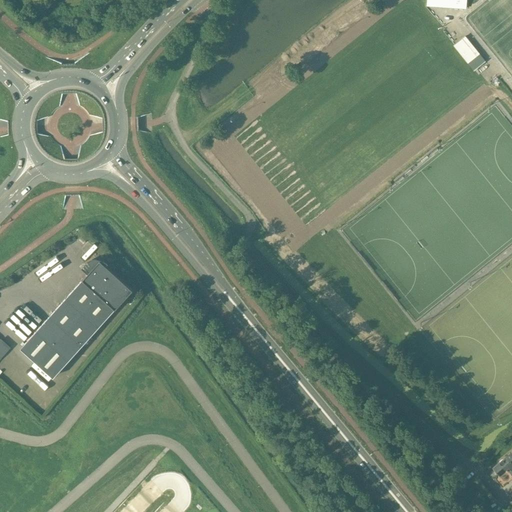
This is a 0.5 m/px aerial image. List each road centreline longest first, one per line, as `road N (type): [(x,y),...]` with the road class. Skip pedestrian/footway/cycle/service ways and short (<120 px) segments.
road 1 (secondary): [(51,175),(97,173),(130,191),(402,511)]
road 2 (secondary): [(411,511),(154,197)]
road 3 (secondary): [(119,145),(122,80),(199,0)]
